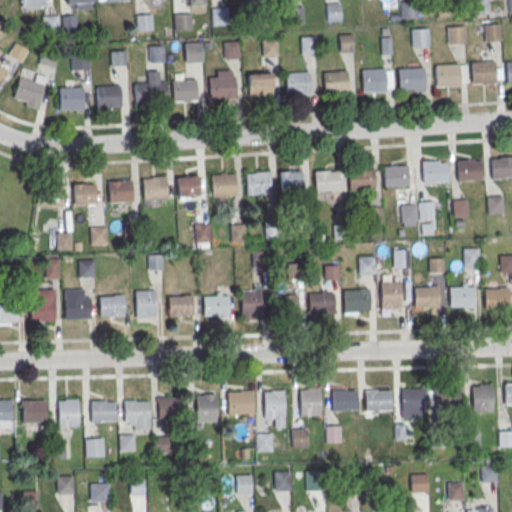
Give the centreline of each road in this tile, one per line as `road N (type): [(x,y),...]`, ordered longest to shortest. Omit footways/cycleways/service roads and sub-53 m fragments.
road 1 (residential): [(511,120),(66,146),(0,133)]
road 2 (residential): [(511,346),(0,361)]
